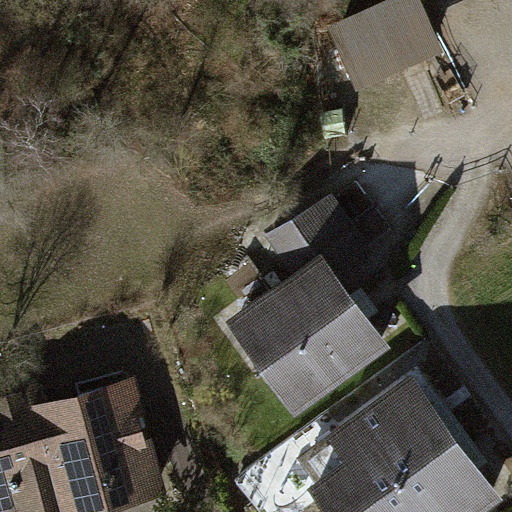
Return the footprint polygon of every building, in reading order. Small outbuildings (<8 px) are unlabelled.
[(425,0),(388,0),(332,27),(363,91),(449,49),(425,0)] [(297,274),(231,320),(300,416),(397,347),(346,275),(377,252),(334,191),(270,237),(297,274)] [(331,511),(367,511),(465,441),(415,373),(300,457),(319,483),(313,487),(331,511)] [(138,375),(49,400),(42,402),(72,511),(124,511),(124,509),(172,496),(138,375)] [(72,511),(42,402),(49,400),(43,377),(0,388),(0,511),(72,511)] [(488,511),(507,499),(465,441),(367,511),(488,511)]
